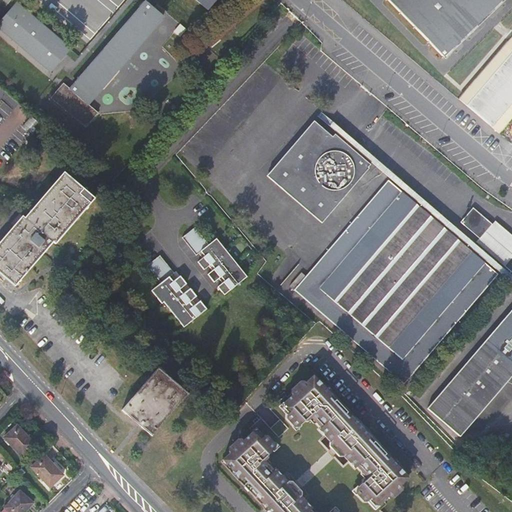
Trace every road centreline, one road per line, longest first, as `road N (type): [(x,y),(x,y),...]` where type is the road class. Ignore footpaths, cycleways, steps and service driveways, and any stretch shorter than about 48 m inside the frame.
road 1 (residential): [(466,511),(310,342),(197,458),(244,511)]
road 2 (unknown): [(312,9),(161,203),(161,225),(193,268)]
road 3 (residential): [(511,177),(302,0)]
